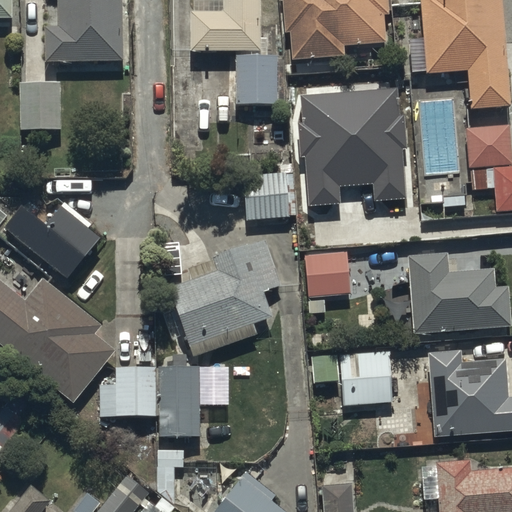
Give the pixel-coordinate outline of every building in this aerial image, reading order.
[(0,0),(0,18),(12,18),(11,0),(0,0)] [(122,61),(121,0),(57,0),(58,2),(49,3),(50,26),(44,27),(44,62),(122,61)] [(261,39),(260,0),(224,0),(224,1),(194,1),(194,12),(189,12),(189,51),(235,51),(235,105),(277,105),(277,55),(267,55),(267,39),(261,39)] [(280,0),(283,32),(289,32),(291,59),(346,56),(345,44),(385,42),(384,16),(387,16),(386,0),(280,0)] [(511,106),(501,0),(420,0),(424,36),(408,38),(411,72),(426,71),(427,75),(469,71),(472,109),(511,106)] [(60,83),(18,84),(20,129),(62,127),(60,83)] [(398,87),(301,95),(303,123),(300,123),(301,139),(299,140),(300,156),(305,156),(309,205),(341,203),(340,187),(372,185),(373,201),(407,199),(403,149),(407,149),(405,115),(400,115),(398,87)] [(508,125),(464,128),(467,170),(472,170),(474,190),(494,189),(496,212),(511,211),(511,167),(508,125)] [(295,173),(243,176),(246,220),(297,217),(295,173)] [(26,199),(3,227),(67,279),(100,239),(88,229),(91,226),(64,203),(56,213),(46,205),(41,212),(26,199)] [(215,269),(167,286),(192,356),(257,333),(253,324),(272,317),(263,292),(280,286),(263,240),(212,259),(215,269)] [(347,252),(303,255),(306,298),(350,295),(347,252)] [(447,253),(407,257),(414,335),(511,326),(508,286),(496,287),(494,268),(449,272),(447,253)] [(0,282),(0,346),(73,403),(115,350),(97,336),(104,327),(43,280),(26,302),(0,282)] [(389,351),(309,355),(310,384),(342,382),(343,406),(391,404),(389,351)] [(460,351),(427,354),(432,436),(511,430),(511,398),(509,398),(506,359),(460,363),(460,351)] [(226,366),(114,367),(114,385),(98,385),(98,417),(157,416),(158,437),(199,436),(199,406),(227,406),(226,366)] [(6,403),(3,407),(0,410),(0,452),(27,420),(6,403)] [(183,451),(157,450),(156,499),(174,500),(175,467),(183,467),(183,451)] [(511,511),(511,467),(469,471),(468,461),(435,463),(435,468),(421,470),(423,501),(440,500),(440,511),(511,511)] [(133,511),(150,490),(128,473),(98,511),(133,511)] [(247,473),(216,511),(285,511),(272,502),(277,496),(247,473)] [(41,511),(51,500),(30,484),(15,502),(12,499),(0,511),(41,511)] [(354,511),(353,490),(324,492),(325,511),(354,511)] [(160,511),(149,502),(140,511),(160,511)]
